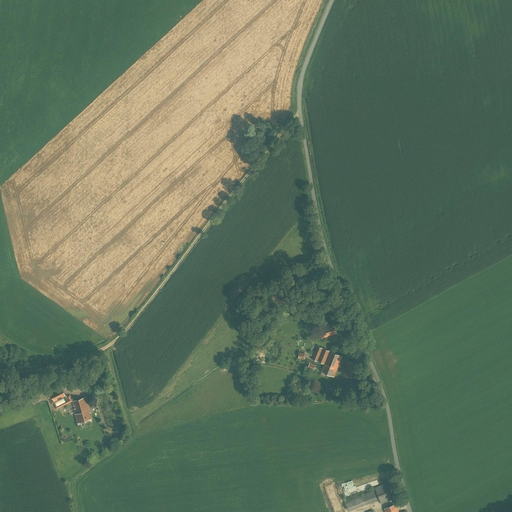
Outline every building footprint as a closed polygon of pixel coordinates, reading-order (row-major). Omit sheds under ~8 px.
[(333,323),(318,328),(322,338),(337,333),(333,323)] [(311,359),(324,364),(337,369),(342,356),(317,346),(311,359)] [(346,361),(346,377),(358,377),(358,361),(346,361)] [(307,368),(313,371),(316,365),(310,362),(308,365),(307,365),(306,367),(307,368)] [(337,369),(324,364),(321,371),(334,376),(337,369)] [(74,406),(75,409),(74,409),(76,414),(75,414),(77,423),(91,419),(89,413),(90,413),(86,397),(75,400),(73,398),(72,399),(70,395),(66,396),(62,386),(46,394),(52,404),(53,404),(56,409),(72,401),(73,406),(74,406)] [(374,488),(381,504),(396,498),(390,482),(374,488)] [(350,499),(349,498),(344,500),(348,511),(377,500),(374,490),(350,499)]
